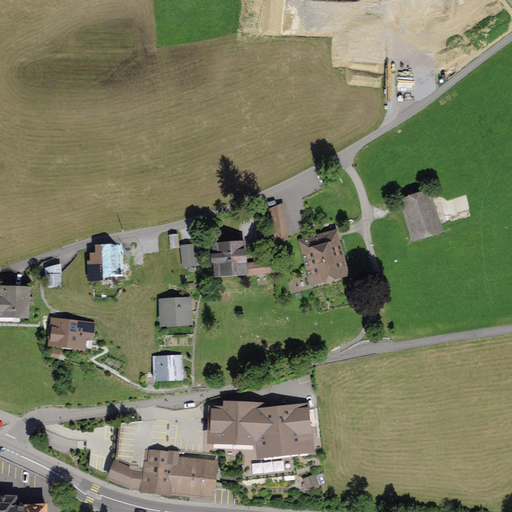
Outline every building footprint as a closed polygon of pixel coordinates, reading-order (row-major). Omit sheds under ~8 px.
[(397,77),(397,91),(412,91),(412,77),(397,77)] [(403,209),(412,238),(439,229),(426,191),(399,199),(403,209)] [(275,243),(286,238),(281,206),(270,210),(275,243)] [(299,241),(310,281),(347,271),(339,243),(335,244),(332,232),(299,241)] [(120,245),(96,247),(96,254),(92,255),(92,261),(88,262),(89,280),(130,279),(129,263),(125,264),(124,253),(120,253),(120,245)] [(213,247),(214,273),(243,271),(244,275),(273,271),(272,261),(264,262),(263,256),(254,257),(255,264),(247,265),(246,250),(242,250),(242,245),(213,247)] [(182,247),(184,262),(195,261),(193,246),(182,247)] [(48,286),(59,286),(59,275),(47,275),(48,286)] [(26,290),(0,289),(0,314),(25,316),(26,290)] [(187,299),(165,300),(165,304),(163,304),(163,308),(160,308),(161,313),(164,313),(164,322),(188,321),(187,299)] [(86,338),(92,339),(94,326),(55,322),(53,342),(82,345),(82,340),(86,340),(86,338)] [(157,377),(180,376),(179,358),(156,359),(157,377)] [(263,453),(309,448),(304,409),(260,414),(261,407),(231,406),(231,407),(226,407),(226,411),(214,411),(213,439),(261,441),(263,453)] [(130,488),(144,490),(177,459),(180,423),(154,420),(120,424),(116,463),(110,478),(130,486),(130,488)] [(215,463),(177,459),(144,490),(143,491),(169,493),(169,492),(212,496),(215,463)] [(306,485),(307,488),(317,484),(314,476),(304,480),(306,485)] [(15,506),(15,497),(0,496),(0,511),(46,511),(46,505),(24,506),(24,507),(15,506)]
